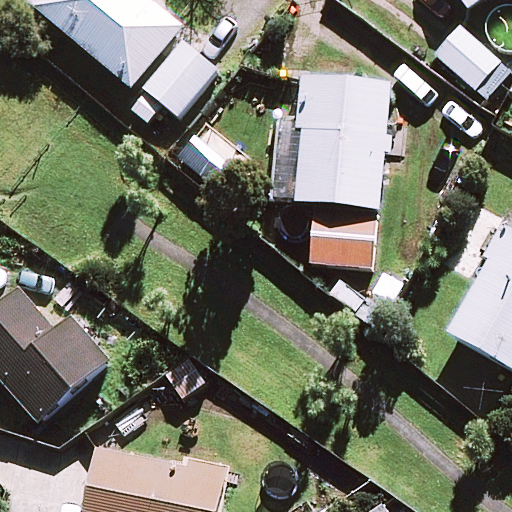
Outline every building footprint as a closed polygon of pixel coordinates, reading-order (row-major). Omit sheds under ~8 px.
[(49,0),(34,19),(141,107),(192,46),(137,0),(49,0)] [(511,0),(456,0),(477,28),(511,1),(511,0)] [(483,106),(507,77),(468,44),(443,73),(483,106)] [(228,85),(193,57),(155,105),(189,132),(228,85)] [(395,154),(400,104),(310,96),(305,148),(311,148),(304,221),(389,228),(394,172),(400,173),(402,155),(395,154)] [(434,240),(412,229),(400,251),(407,254),(393,283),(409,291),(434,240)] [(511,379),(511,249),(456,348),(511,379)] [(0,329),(0,385),(49,441),(118,380),(79,336),(66,348),(28,305),(0,329)] [(191,361),(162,381),(181,409),(210,389),(191,361)] [(197,487),(105,469),(96,511),(231,511),(236,488),(199,480),(197,487)]
